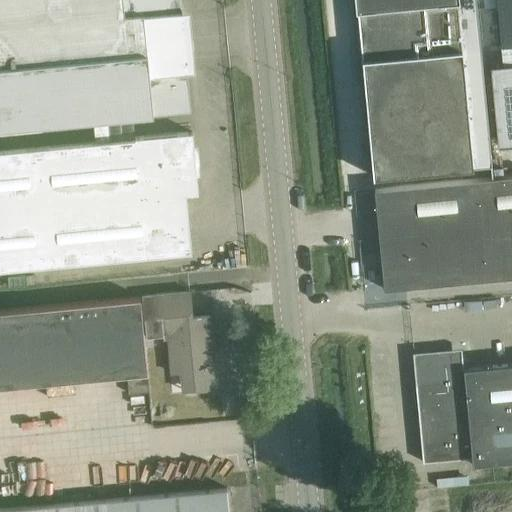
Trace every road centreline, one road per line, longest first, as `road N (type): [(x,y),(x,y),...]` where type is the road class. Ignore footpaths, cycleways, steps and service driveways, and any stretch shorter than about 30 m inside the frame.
road 1 (tertiary): [(309,511),(263,0)]
road 2 (unknown): [(302,436),(0,427)]
road 3 (unknown): [(290,310),(511,313)]
